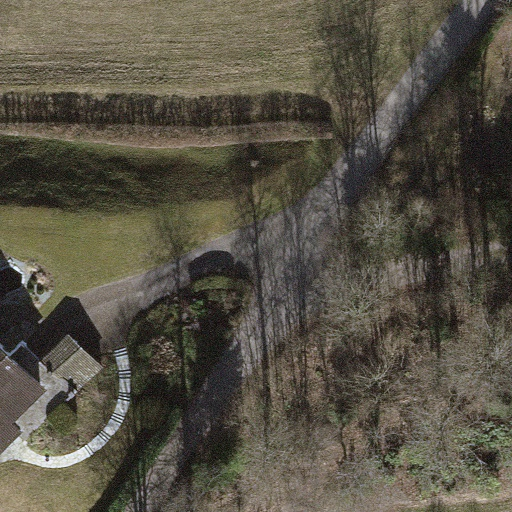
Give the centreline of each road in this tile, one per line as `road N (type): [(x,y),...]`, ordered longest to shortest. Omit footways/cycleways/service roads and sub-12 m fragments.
road 1 (track): [(141,511),(274,301),(511,268)]
road 2 (track): [(392,116),(0,104)]
road 3 (residential): [(274,301),(392,116),(483,0)]
